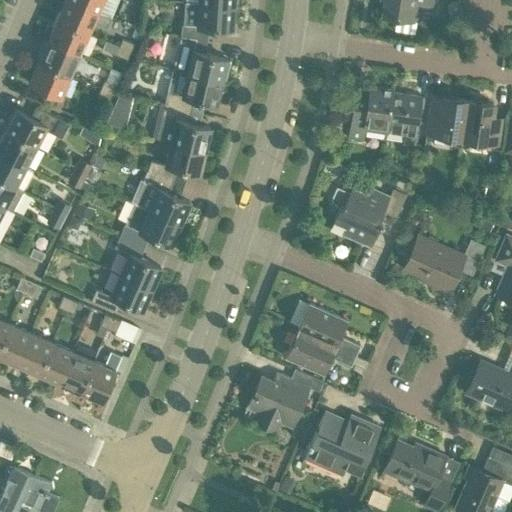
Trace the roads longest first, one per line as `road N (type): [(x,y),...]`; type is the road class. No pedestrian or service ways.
road 1 (tertiary): [(149,474),(240,237)]
road 2 (tertiary): [(240,237),(292,39)]
road 3 (residential): [(292,39),(479,68)]
road 4 (residential): [(240,237),(407,308)]
road 5 (residential): [(0,410),(149,474)]
road 6 (residential): [(422,405),(455,329),(407,308)]
road 7 (residential): [(407,308),(374,384),(422,405)]
